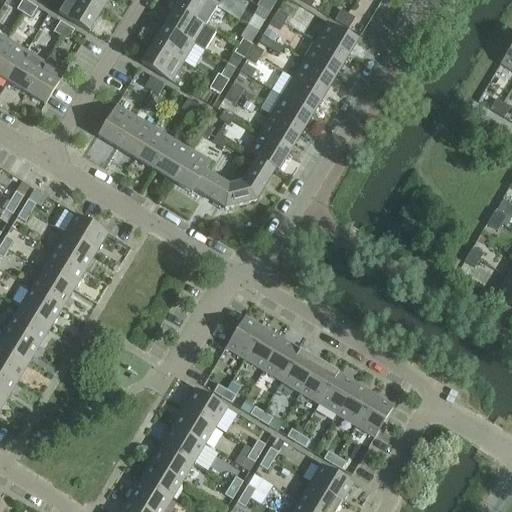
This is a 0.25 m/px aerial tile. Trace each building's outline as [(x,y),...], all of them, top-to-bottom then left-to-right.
[(67,0),(58,15),(89,34),(101,15),(76,0),(67,0)] [(76,0),(101,15),(109,0),(76,0)] [(216,9),(201,0),(180,0),(175,9),(205,27),(216,9)] [(221,0),(201,0),(216,9),(221,0)] [(311,8),(316,0),(306,0),(304,4),(311,8)] [(23,1),(17,11),(24,15),(30,5),(23,1)] [(273,8),(263,1),(259,8),(269,15),(273,8)] [(31,19),(37,9),(30,5),(24,15),(31,19)] [(255,15),(265,21),(269,15),(259,8),(255,15)] [(205,27),(175,9),(164,28),(194,46),(205,27)] [(288,18),(278,11),(274,18),(284,25),(288,18)] [(341,11),(334,22),(341,26),(348,16),(341,11)] [(348,30),(355,20),(348,16),(341,26),(348,30)] [(270,25),(280,32),(284,25),(274,18),(270,25)] [(60,23),(54,33),(61,38),(67,27),(60,23)] [(357,43),(326,24),(315,43),(346,62),(357,43)] [(68,42),(74,32),(67,27),(61,38),(68,42)] [(194,46),(164,28),(153,46),(183,64),(194,46)] [(263,37),(259,44),(280,56),(284,49),(263,37)] [(243,41),(239,48),(249,54),(254,47),(243,41)] [(8,42),(0,54),(0,79),(8,84),(26,53),(8,42)] [(304,62),(335,80),(346,62),(315,43),(304,62)] [(141,65),(171,83),(183,64),(153,46),(141,65)] [(249,54),(260,60),(264,53),(254,47),(249,54)] [(511,47),(500,66),(511,73),(511,47)] [(239,48),(235,55),(245,61),(249,54),(239,48)] [(26,53),(8,84),(26,95),(45,64),(26,53)] [(245,61),(256,67),(260,60),(249,54),(245,61)] [(234,55),(228,65),(236,70),(242,60),(234,55)] [(293,80),(324,99),(335,80),(304,62),(293,80)] [(45,106),(64,76),(45,64),(26,95),(45,106)] [(228,65),(221,76),(229,82),(236,70),(228,65)] [(245,65),(240,73),(251,80),(256,71),(245,65)] [(228,82),(218,76),(214,83),(224,89),(228,82)] [(151,78),(145,88),(151,93),(158,82),(151,78)] [(324,99),(293,80),(281,99),(312,117),(324,99)] [(158,97),(165,86),(158,82),(151,93),(158,97)] [(210,90),(220,96),(224,89),(214,83),(210,90)] [(244,92),(233,85),(229,92),(239,99),(244,92)] [(225,99),(235,105),(239,99),(229,92),(225,99)] [(312,117),(281,99),(270,117),(301,136),(312,117)] [(188,115),(195,105),(188,100),(182,111),(188,115)] [(496,101),(490,111),(497,116),(503,105),(496,101)] [(195,105),(188,115),(195,119),(202,109),(195,105)] [(504,120),(510,109),(503,105),(497,116),(504,120)] [(117,107),(98,138),(117,150),(136,119),(117,107)] [(234,120),(223,113),(219,120),(230,127),(234,120)] [(301,136),(270,117),(259,136),(290,154),(301,136)] [(135,161),(154,130),(136,119),(117,150),(135,161)] [(207,125),(201,136),(209,141),(215,130),(207,125)] [(154,130),(135,161),(154,172),(173,141),(154,130)] [(217,135),(213,143),(223,149),(228,142),(217,135)] [(255,159),(275,172),(279,174),(290,154),(259,136),(247,155),(255,159)] [(173,141),(154,172),(172,183),(191,152),(173,141)] [(255,159),(236,191),(205,172),(210,164),(191,152),(172,183),(191,195),(194,191),(224,210),(225,211),(257,203),(256,203),(275,172),(255,159)] [(9,200),(14,192),(6,187),(1,196),(9,200)] [(23,210),(31,215),(42,196),(34,191),(23,210)] [(23,198),(15,194),(10,202),(18,207),(23,198)] [(5,212),(12,216),(18,207),(10,202),(5,212)] [(17,219),(25,224),(31,215),(23,210),(17,219)] [(506,219),(495,212),(491,219),(501,226),(506,219)] [(107,235),(76,216),(64,235),(96,254),(107,235)] [(487,226),(497,233),(501,226),(491,219),(487,226)] [(53,253),(85,273),(96,254),(64,235),(53,253)] [(14,243),(6,238),(1,247),(8,252),(14,243)] [(0,247),(0,259),(3,261),(8,252),(1,247),(0,247)] [(483,256),(473,249),(468,256),(479,263),(483,256)] [(42,272),(73,291),(85,273),(53,253),(42,272)] [(464,263),(475,270),(479,263),(468,256),(464,263)] [(31,290),(62,310),(73,291),(42,272),(31,290)] [(495,298),(511,308),(511,282),(506,279),(495,298)] [(19,309),(51,328),(62,310),(31,290),(19,309)] [(51,328),(19,309),(8,327),(40,346),(51,328)] [(245,318),(225,350),(244,362),(263,330),(245,318)] [(40,346),(8,327),(0,340),(0,347),(29,365),(40,346)] [(263,373),(282,341),(263,330),(244,362),(263,373)] [(281,384),(300,352),(282,341),(263,373),(281,384)] [(29,365),(0,347),(0,372),(17,383),(29,365)] [(300,395),(319,363),(300,352),(281,384),(300,395)] [(319,363),(300,395),(319,406),(337,374),(319,363)] [(213,381),(223,387),(230,374),(221,368),(213,381)] [(17,383),(0,372),(0,398),(6,402),(17,383)] [(337,374),(319,406),(337,417),(356,385),(337,374)] [(231,384),(227,391),(236,397),(240,389),(231,384)] [(356,385),(337,417),(356,428),(375,397),(356,385)] [(218,387),(213,394),(222,400),(226,392),(218,387)] [(227,410),(195,390),(184,409),(216,428),(227,410)] [(231,405),(236,397),(226,392),(222,400),(231,405)] [(375,440),(393,408),(375,397),(356,428),(375,440)] [(245,403),(240,411),(250,417),(255,409),(245,403)] [(173,428),(204,447),(216,428),(184,409),(173,428)] [(255,409),(250,417),(259,422),(263,414),(255,409)] [(268,427),(272,420),(263,414),(259,422),(268,427)] [(162,446),(193,465),(204,447),(173,428),(162,446)] [(291,431),(287,439),(296,444),(300,436),(291,431)] [(304,450),(309,442),(300,436),(296,444),(304,450)] [(277,439),(270,449),(278,454),(284,444),(277,439)] [(265,447),(257,442),(252,451),(260,455),(265,447)] [(150,465),(182,484),(193,465),(162,446),(150,465)] [(278,455),(270,450),(265,458),(273,463),(278,455)] [(247,460),(254,465),(260,455),(252,451),(247,460)] [(328,453),(323,461),(333,467),(337,459),(328,453)] [(259,468),(267,472),(273,463),(265,458),(259,468)] [(341,472),(346,464),(337,459),(333,467),(341,472)] [(139,483),(171,502),(182,484),(150,465),(139,483)] [(353,486),(321,467),(310,485),(341,504),(353,486)] [(243,484),(235,479),(230,488),(238,492),(243,484)] [(128,502),(145,511),(164,511),(171,502),(139,483),(128,502)] [(299,504),(312,511),(336,511),(341,504),(310,485),(299,504)] [(256,491),(248,487),(243,495),(250,500),(256,491)] [(224,497),(232,502),(238,492),(230,488),(224,497)] [(237,505),(245,509),(250,500),(243,495),(237,505)] [(121,511),(145,511),(128,502),(121,511)]
